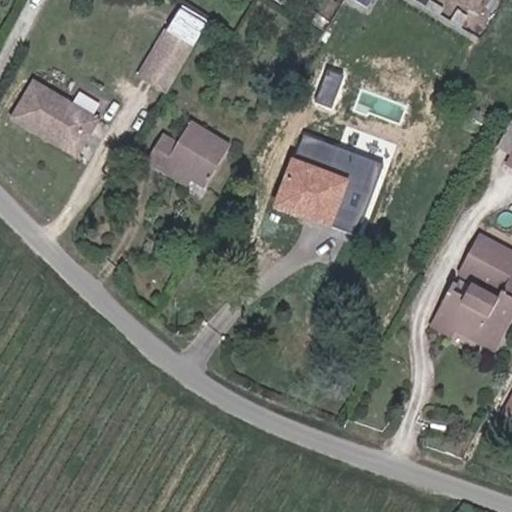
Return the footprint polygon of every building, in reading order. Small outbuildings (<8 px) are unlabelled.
[(483,0),(450,0),(449,2),(475,16),(483,0)] [(139,76),(164,91),(190,47),(165,32),(139,76)] [(94,119),(32,82),(11,116),(74,153),(94,119)] [(145,159),(187,183),(191,177),(204,185),(228,142),(188,119),(175,141),(160,133),(145,159)] [(342,182),(287,162),(271,205),(326,225),(342,182)] [(511,316),(511,251),(480,234),(464,264),(502,284),(491,304),(456,285),(432,329),(450,339),(455,331),(493,352),(511,316)]
